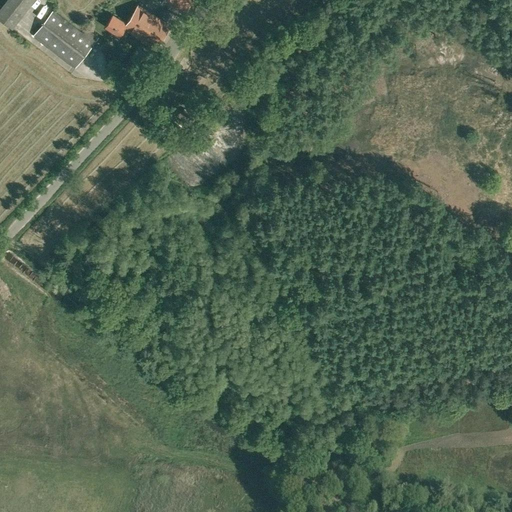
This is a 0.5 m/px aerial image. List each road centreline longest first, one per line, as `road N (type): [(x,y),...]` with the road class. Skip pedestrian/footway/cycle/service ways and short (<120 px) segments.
road 1 (unclassified): [(0,244),(213,0)]
road 2 (track): [(227,421),(4,239)]
